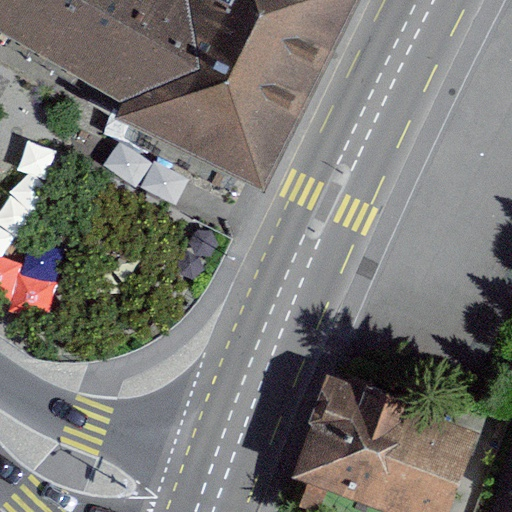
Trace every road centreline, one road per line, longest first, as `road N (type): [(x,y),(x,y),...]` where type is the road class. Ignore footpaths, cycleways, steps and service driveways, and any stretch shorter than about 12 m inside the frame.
road 1 (primary): [(426,0),(300,263),(220,465)]
road 2 (secondary): [(220,465),(86,425),(0,382)]
